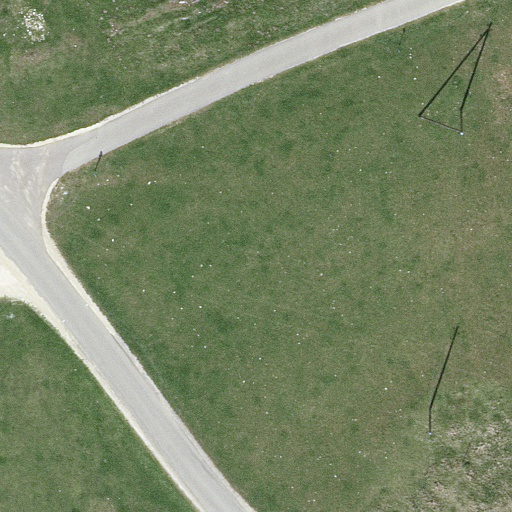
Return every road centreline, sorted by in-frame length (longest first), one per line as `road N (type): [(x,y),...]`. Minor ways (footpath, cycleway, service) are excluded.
road 1 (track): [(0,209),(303,48),(422,0)]
road 2 (unclassified): [(0,221),(228,511)]
